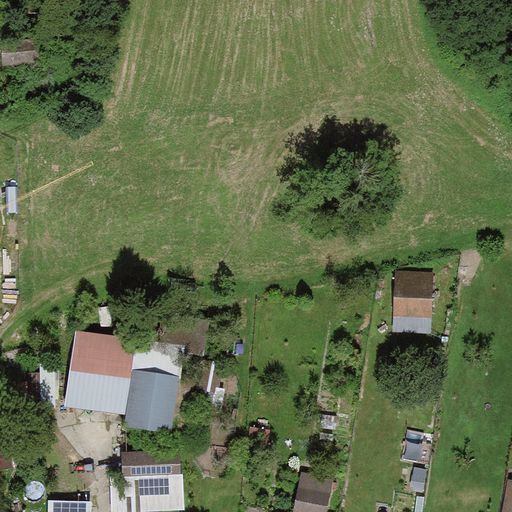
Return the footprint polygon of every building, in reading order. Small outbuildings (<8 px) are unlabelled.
[(47,37),(0,41),(0,44),(2,67),(50,63),(47,37)] [(434,276),(398,275),(397,311),(433,312),(434,276)] [(194,355),(81,342),(78,368),(136,374),(130,424),(185,430),(194,355)] [(41,373),(31,373),(31,399),(43,399),(43,405),(55,404),(55,365),(41,365),(41,373)] [(178,454),(127,457),(129,479),(115,480),(116,509),(181,505),(178,454)] [(318,480),(306,477),(304,486),(298,511),(327,511),(334,484),(318,480)] [(93,511),(93,505),(54,503),(53,511),(93,511)]
